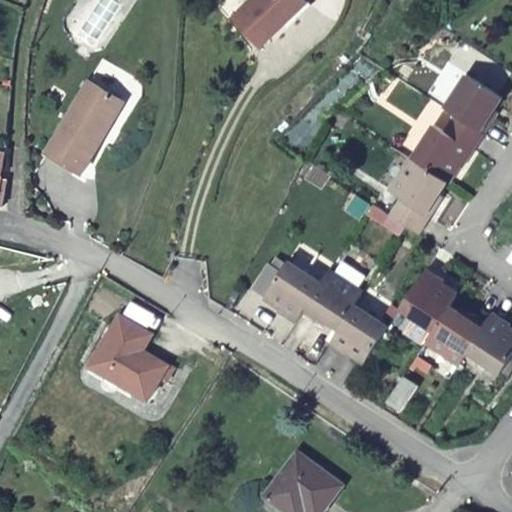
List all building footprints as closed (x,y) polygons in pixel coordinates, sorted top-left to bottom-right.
[(314,0),(313,0),(256,0),(240,16),(270,45),(314,0)] [(465,76),(443,107),(454,115),(485,136),(496,118),(491,114),(501,100),(465,76)] [(127,99),(90,78),(50,149),(86,171),(127,99)] [(432,124),(408,159),(446,184),(457,168),(461,170),(485,136),(454,115),(442,131),(432,124)] [(0,153),(0,207),(7,208),(9,182),(2,181),(4,154),(0,153)] [(446,184),(408,159),(386,191),(398,199),(388,214),(407,228),(419,235),(440,203),(436,199),(446,184)] [(284,311),(299,322),(308,309),(323,285),(290,263),(270,296),(287,308),(284,311)] [(432,327),(434,328),(448,307),(455,296),(440,286),(443,281),(425,270),(401,306),(416,315),(432,327)] [(326,315),(342,325),(356,304),(363,293),(331,273),(323,285),(308,309),(322,319),(326,315)] [(352,349),(367,358),(390,324),(356,304),(342,325),(332,341),(349,352),(352,349)] [(135,307),(128,309),(106,351),(122,360),(119,365),(149,381),(163,388),(175,365),(182,353),(156,339),(164,322),(135,307)] [(426,339),(459,361),(467,350),(483,326),(466,315),(463,317),(448,307),(434,328),(426,339)] [(483,326),(467,350),(500,372),(511,353),(511,333),(505,329),(508,324),(491,313),(483,326)] [(432,327),(416,315),(406,330),(423,341),(432,327)] [(122,360),(106,351),(100,363),(146,386),(149,381),(119,365),(122,360)] [(182,353),(175,365),(181,368),(187,356),(182,353)] [(328,511),(349,486),(299,453),(269,498),(289,511),(298,511),(304,504),(315,511),(328,511)]
